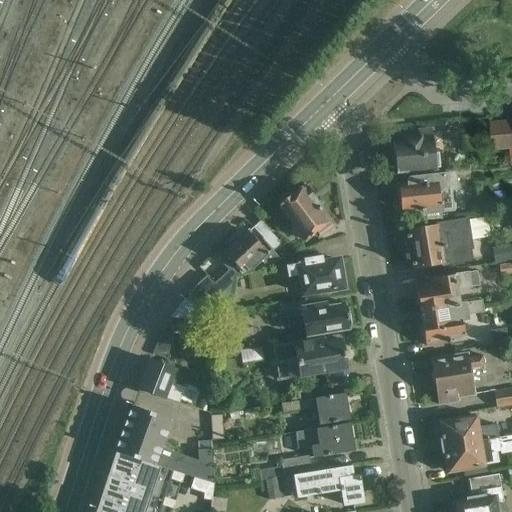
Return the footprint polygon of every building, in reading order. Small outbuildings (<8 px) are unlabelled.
[(507,147),(505,122),(491,124),(493,149),(507,147)] [(396,175),(437,171),(433,130),(419,132),(420,138),(405,140),(405,145),(396,146),(394,147),(396,159),(393,160),(394,171),(396,171),(396,175)] [(402,213),(422,211),(423,221),(443,218),(442,212),(450,211),(448,191),(456,190),(455,176),(410,181),(411,185),(399,186),(400,200),(396,202),(395,207),(397,212),(402,213)] [(280,205),(291,221),(306,241),(316,234),(319,237),(334,226),(310,195),(312,192),(308,187),(304,188),(294,196),(293,194),(290,196),(289,195),(283,197),(281,201),(282,203),(280,205)] [(470,222),(449,225),(413,231),(413,235),(406,236),(407,239),(408,239),(410,252),(407,255),(408,262),(411,264),(412,267),(416,266),(416,270),(446,265),(445,261),(451,260),(452,264),(474,260),(472,247),(474,246),(470,222)] [(287,246),(272,231),(264,239),(278,254),(287,246)] [(230,271),(216,285),(207,277),(195,287),(196,288),(184,299),(185,299),(198,306),(203,305),(230,301),(236,277),(253,270),(264,259),(269,264),(279,261),(271,253),(271,254),(250,233),(241,241),(240,240),(238,242),(236,242),(231,247),(231,249),(229,250),(231,252),(227,256),(228,257),(225,259),(224,265),(230,271)] [(321,259),(287,265),(289,283),(302,281),(304,298),(320,295),(320,292),(343,288),(343,285),(345,283),(343,275),(341,273),(338,261),(322,264),(321,259)] [(511,264),(500,266),(502,276),(511,274),(511,264)] [(419,304),(421,312),(460,306),(457,290),(480,287),(477,272),(426,281),(427,287),(418,288),(418,287),(416,287),(417,291),(415,292),(417,304),(419,304)] [(231,301),(230,301),(203,305),(198,306),(185,299),(170,319),(171,319),(195,321),(206,319),(233,315),(231,301)] [(484,314),(483,307),(482,302),(460,306),(421,312),(424,329),(421,329),(424,343),(426,342),(426,347),(428,347),(428,345),(442,342),(443,345),(454,343),(455,346),(467,344),(464,322),(468,321),(468,316),(484,314)] [(301,309),(300,304),(282,307),(285,328),(304,325),(306,338),(350,331),(349,329),(352,328),(350,312),(347,313),(346,305),(330,308),(330,304),(301,309)] [(207,336),(206,319),(195,321),(171,319),(163,333),(207,336)] [(346,348),(345,348),(344,342),(343,343),(342,336),(274,347),(279,380),(348,369),(347,362),(348,362),(349,361),(351,360),(352,359),(352,357),(352,356),(353,355),(352,354),(352,352),(351,351),(350,350),(350,349),(348,348),(347,348),(346,348)] [(264,360),(262,349),(241,352),(243,364),(264,360)] [(467,355),(432,361),(434,373),(432,376),(434,386),(436,388),(439,406),(459,403),(458,399),(474,397),(471,373),(486,370),(483,356),(468,359),(467,355)] [(176,371),(150,361),(139,391),(165,400),(166,399),(179,404),(184,391),(177,389),(181,376),(175,374),(176,371)] [(511,392),(495,396),(497,409),(511,406),(511,392)] [(350,421),(345,395),(314,400),(314,399),(281,405),(282,415),(315,409),(318,426),(350,421)] [(162,449),(172,421),(133,407),(116,453),(173,473),(185,477),(194,480),(201,483),(215,488),(213,452),(197,452),(197,462),(162,449)] [(442,427),(440,427),(442,440),(444,440),(445,443),(445,448),(444,448),(444,449),(499,439),(496,426),(478,429),(476,418),(441,424),(442,427)] [(355,453),(350,425),(295,434),(297,448),(311,446),(313,460),(355,453)] [(498,463),(497,453),(511,450),(511,437),(444,449),(446,449),(447,456),(445,457),(447,470),(449,469),(450,473),(484,467),(484,466),(498,463)] [(116,453),(96,511),(160,511),(162,506),(165,498),(170,481),(171,480),(173,473),(116,453)] [(311,471),(309,458),(281,463),(283,475),(311,471)] [(362,482),(361,477),(357,478),(353,479),(351,467),(294,477),(298,500),(342,493),(345,506),(364,503),(360,482),(362,482)] [(173,473),(171,480),(182,484),(185,477),(173,473)] [(499,477),(470,481),(473,500),(459,503),(460,505),(455,505),(456,511),(496,511),(495,505),(503,503),(499,477)] [(194,480),(191,490),(198,492),(201,483),(194,480)] [(281,500),(278,480),(266,482),(269,502),(281,500)] [(201,483),(198,492),(205,494),(215,488),(201,483)] [(205,494),(204,500),(213,501),(215,488),(205,494)] [(165,498),(162,506),(174,510),(176,502),(165,498)]
